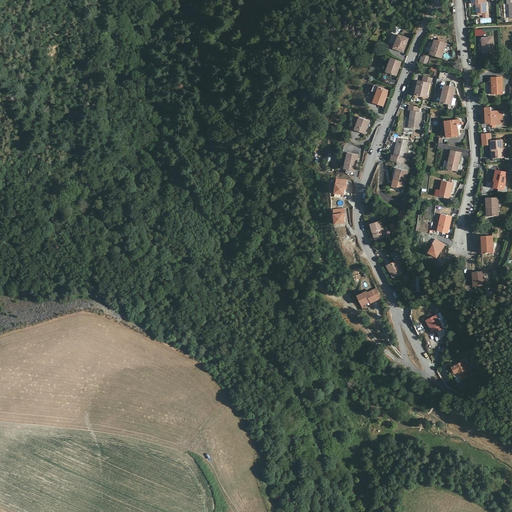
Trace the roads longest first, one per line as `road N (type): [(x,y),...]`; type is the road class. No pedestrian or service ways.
road 1 (unclassified): [(442,0),(420,37),(360,203),(361,231),(396,306)]
road 2 (residential): [(460,238),(475,164),(462,0)]
road 3 (unclassified): [(396,306),(412,363),(431,375),(416,342)]
